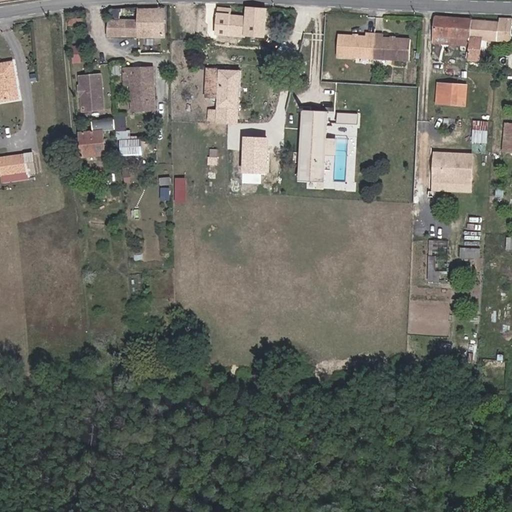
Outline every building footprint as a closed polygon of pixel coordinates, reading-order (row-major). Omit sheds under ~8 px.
[(264,37),(267,8),(247,7),(246,17),(231,16),(232,9),(218,7),(216,33),(229,35),(264,37)] [(165,36),(164,9),(139,10),(140,37),(165,36)] [(85,24),(84,12),(68,14),(69,25),(85,24)] [(470,39),(472,20),(436,17),(435,36),(470,39)] [(511,41),(511,27),(511,19),(500,19),(499,22),(472,20),(470,39),(470,45),(468,59),(480,61),(482,39),(511,41)] [(374,59),(375,34),(367,33),(366,36),(339,35),(338,57),(374,59)] [(410,61),(411,39),(383,37),(383,34),(375,34),(374,59),(410,61)] [(470,45),(470,39),(435,36),(435,42),(470,45)] [(74,45),(74,60),(82,60),(82,45),(74,45)] [(18,98),(13,62),(0,64),(0,98),(0,101),(18,98)] [(155,110),(153,68),(124,69),(125,78),(131,78),(133,110),(155,110)] [(238,124),(240,70),(220,69),(208,68),(206,97),(219,98),(218,107),(217,122),(217,123),(225,123),(238,124)] [(104,109),(101,75),(80,77),(81,86),(79,86),(80,96),(82,96),(83,111),(104,109)] [(457,105),(459,85),(438,83),(437,103),(457,105)] [(465,105),(466,85),(459,85),(457,105),(465,105)] [(327,137),(328,113),(304,111),(300,179),(325,181),(326,156),(327,137)] [(338,123),(350,124),(350,114),(338,113),(338,123)] [(350,114),(350,124),(358,125),(358,114),(350,114)] [(475,119),(474,141),(490,142),(491,120),(475,119)] [(121,129),(121,153),(143,153),(143,137),(131,137),(131,129),(121,129)] [(106,154),(103,130),(80,133),(83,157),(106,154)] [(327,137),(326,156),(335,157),(336,138),(327,137)] [(266,172),(267,139),(248,138),(247,172),(266,172)] [(0,158),(0,160),(2,174),(5,174),(9,173),(26,171),(27,175),(37,173),(34,153),(0,158)] [(471,183),(473,155),(435,153),(434,180),(471,183)] [(27,175),(26,171),(9,173),(10,181),(27,178),(27,175)] [(431,239),(430,280),(440,280),(440,253),(446,253),(447,239),(431,239)] [(462,257),(482,257),(482,247),(462,247),(462,257)] [(504,374),(505,359),(485,358),(484,372),(504,374)]
